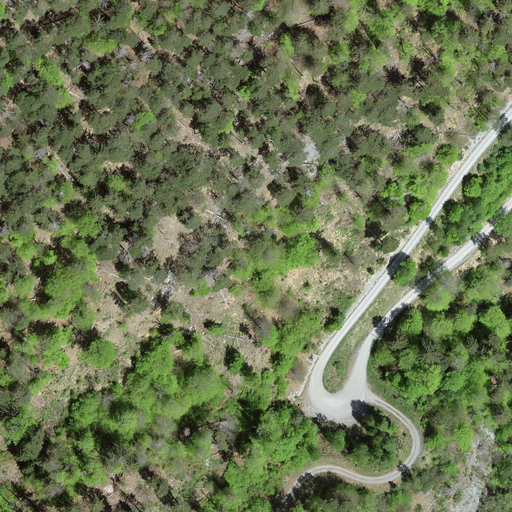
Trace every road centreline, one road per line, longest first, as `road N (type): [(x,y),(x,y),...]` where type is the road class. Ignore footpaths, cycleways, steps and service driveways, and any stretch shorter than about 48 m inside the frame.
road 1 (track): [(511,113),(323,356),(317,379),(323,393),(345,395),(364,345),(511,203)]
road 2 (track): [(351,383),(406,418),(416,448),(409,464),(368,480),(320,469),(300,478),(280,511)]
